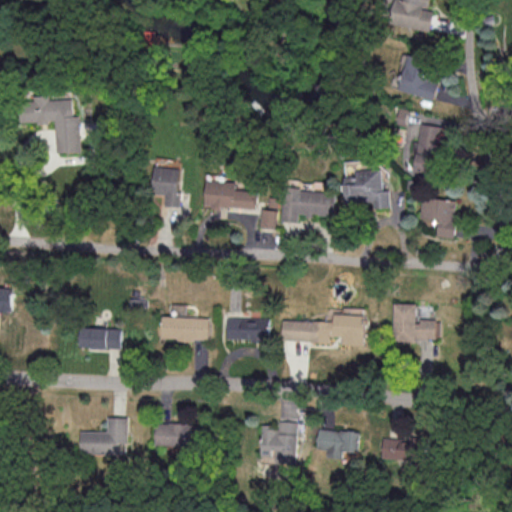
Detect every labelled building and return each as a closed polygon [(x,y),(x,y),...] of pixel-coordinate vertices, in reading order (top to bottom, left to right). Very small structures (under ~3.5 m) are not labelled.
[(435,0),(396,0),(392,22),(429,30),(435,0)] [(440,82),(432,79),(436,63),(410,55),(400,88),(435,99),(440,82)] [(78,150),(76,97),(50,98),(50,94),(32,95),(32,101),(19,102),(19,122),(54,121),(56,151),(78,150)] [(410,108),(402,107),(399,123),(407,124),(410,108)] [(181,124),(181,110),(153,109),(153,123),(181,124)] [(418,168),(440,171),(445,123),(423,121),(418,168)] [(182,167),(155,166),(154,193),(166,193),(165,205),(181,205),(182,167)] [(391,206),(391,189),(384,189),(384,168),(359,169),(359,182),(354,182),(355,204),(376,204),(376,207),(391,206)] [(206,204),(256,209),(258,185),(208,181),(206,204)] [(284,220),(300,221),(300,214),(336,215),(337,191),(285,189),(284,220)] [(422,217),(440,219),(438,235),(454,236),(459,199),(424,195),(422,217)] [(262,226),(277,228),(279,209),(264,207),(262,226)] [(0,309),(12,310),(13,287),(0,286),(0,309)] [(417,302),(394,302),(393,338),(436,339),(436,319),(416,318),(417,302)] [(210,317),(186,316),(187,303),(173,303),(172,315),(162,314),(162,338),(210,339),(210,317)] [(283,318),(282,339),(330,341),(330,334),(342,335),(342,343),(364,344),(366,313),(334,311),(333,320),(283,318)] [(227,339),(270,340),(270,318),(227,317),(227,339)] [(78,347),(120,348),(121,327),(79,326),(78,347)] [(80,430),(80,453),(117,453),(117,442),(127,442),(127,416),(108,416),(107,430),(80,430)] [(262,424),(261,455),(274,455),(274,461),(296,462),(297,420),(279,420),(279,424),(262,424)] [(155,444),(201,445),(201,423),(155,422),(155,444)] [(317,447),(328,449),(327,456),(343,458),(344,449),(359,451),(362,432),(320,426),(317,447)] [(382,457),(415,458),(415,436),(383,436),(382,457)]
